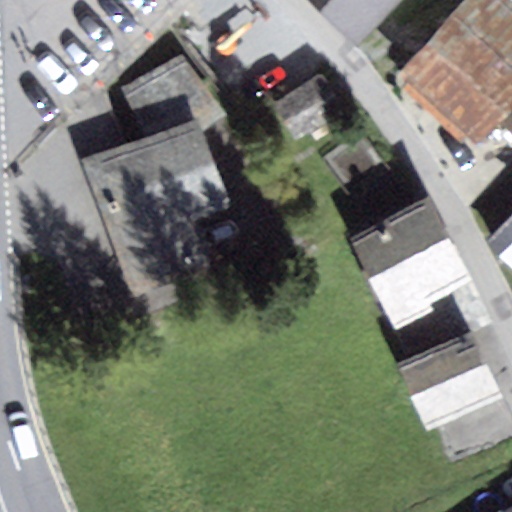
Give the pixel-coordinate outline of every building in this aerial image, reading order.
[(390,0),(316,0),(359,41),(390,0)] [(511,0),(461,0),(397,75),(478,144),(501,117),(511,104),(511,0)] [(181,53),(120,86),(143,131),(197,113),(202,127),(227,110),(181,53)] [(322,70),(274,100),(296,134),(344,104),(322,70)] [(511,104),(501,117),(511,126),(511,104)] [(143,131),(79,154),(130,298),(212,270),(192,214),(228,201),(202,127),(197,113),(143,131)] [(430,191),(347,234),(385,306),(381,307),(392,328),(434,305),(429,297),(474,274),(430,191)] [(511,211),(486,238),(511,263),(511,211)] [(503,392),(471,324),(395,359),(427,427),(503,392)]
